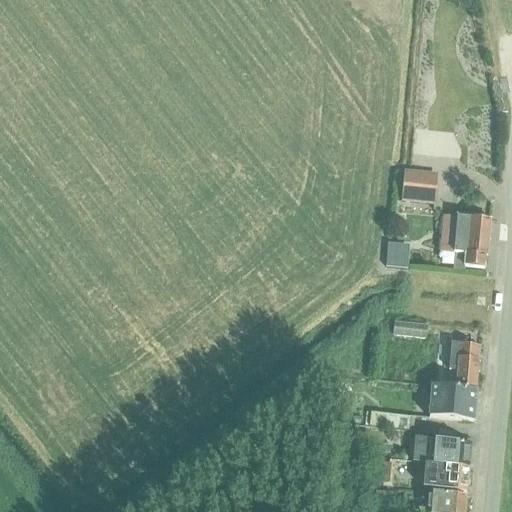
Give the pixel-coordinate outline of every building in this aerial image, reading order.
[(400,203),(433,205),(436,175),(403,172),(400,203)] [(487,257),(490,221),(456,218),(443,217),(441,253),(454,254),(465,255),(464,267),(484,268),(485,256),(487,257)] [(407,248),(388,247),(386,269),(406,271),(407,248)] [(393,324),(391,338),(425,341),(426,327),(393,324)] [(450,345),(447,389),(456,390),(475,391),(476,385),(479,347),(460,345),(450,345)] [(431,388),(428,420),(447,421),(469,423),(473,424),(474,414),(475,402),(476,391),(475,391),(456,390),(447,389),(440,389),(431,388)] [(370,414),(368,428),(385,430),(386,416),(370,414)] [(412,464),(424,466),(468,469),(471,446),(431,442),(431,441),(415,440),(412,464)] [(424,466),(424,476),(436,477),(434,491),(464,494),(466,494),(466,493),(467,488),(469,470),(424,466)] [(393,468),(383,467),(381,487),(391,488),(393,468)] [(375,493),(373,511),(389,511),(391,494),(375,493)] [(414,511),(466,511),(468,500),(430,496),(428,511),(419,511),(415,511),(414,511)]
